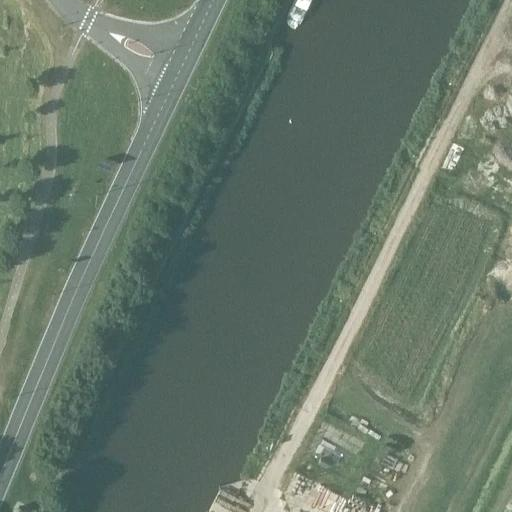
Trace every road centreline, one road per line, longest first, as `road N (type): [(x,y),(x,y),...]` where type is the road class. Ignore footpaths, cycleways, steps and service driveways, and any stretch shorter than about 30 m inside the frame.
road 1 (unclassified): [(256,511),(511,7)]
road 2 (primary): [(0,471),(176,72)]
road 3 (unclassified): [(176,72),(58,0)]
